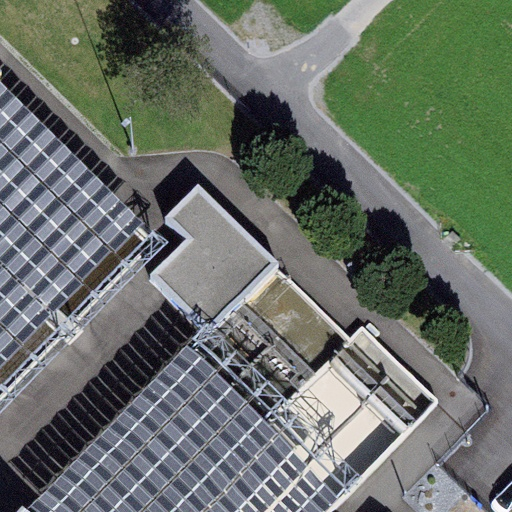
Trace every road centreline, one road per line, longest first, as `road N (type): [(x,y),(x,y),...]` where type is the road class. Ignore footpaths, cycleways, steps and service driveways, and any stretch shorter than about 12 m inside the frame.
road 1 (unclassified): [(161,0),(511,337)]
road 2 (track): [(270,106),(376,0)]
